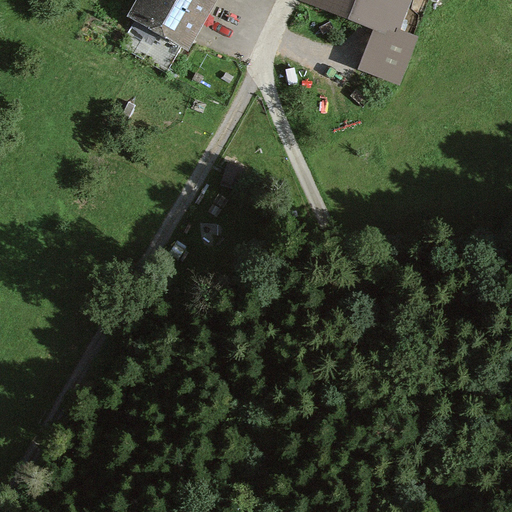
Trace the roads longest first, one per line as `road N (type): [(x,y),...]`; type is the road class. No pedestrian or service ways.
road 1 (track): [(288,0),(260,60),(451,511)]
road 2 (track): [(260,60),(172,226),(1,511)]
